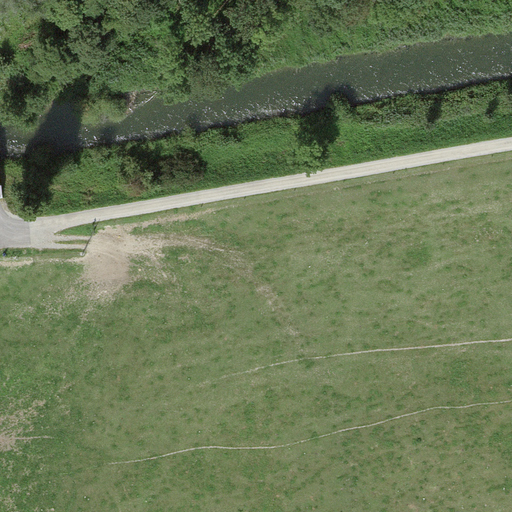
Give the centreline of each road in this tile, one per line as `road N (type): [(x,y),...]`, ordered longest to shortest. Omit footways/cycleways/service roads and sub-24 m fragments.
road 1 (track): [(511,144),(8,233)]
road 2 (track): [(8,233),(53,244),(213,243),(252,265)]
